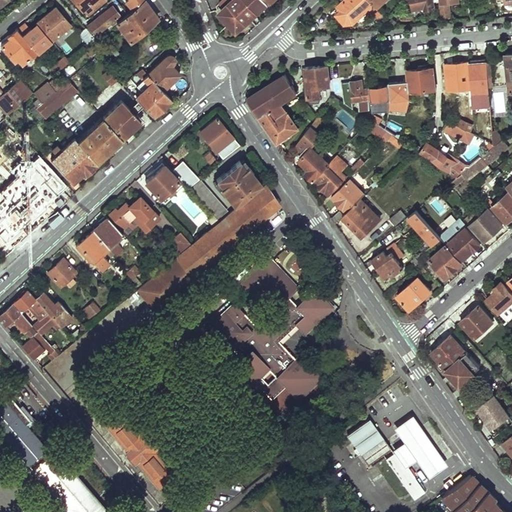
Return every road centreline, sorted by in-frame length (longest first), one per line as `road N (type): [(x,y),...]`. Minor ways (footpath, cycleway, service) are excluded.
road 1 (tertiary): [(397,341),(227,85)]
road 2 (tertiary): [(210,85),(0,282)]
road 3 (residential): [(283,20),(285,42),(310,51),(511,31)]
road 4 (residential): [(145,511),(0,336)]
road 5 (tertiary): [(511,494),(397,341)]
road 6 (residential): [(397,341),(511,243)]
road 7 (unknown): [(439,469),(418,503),(403,507),(362,479),(354,452)]
